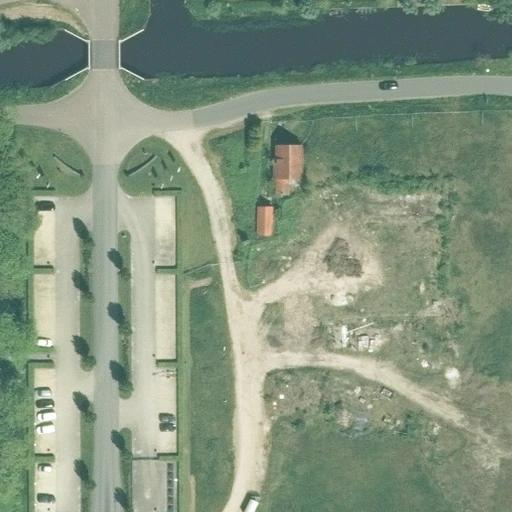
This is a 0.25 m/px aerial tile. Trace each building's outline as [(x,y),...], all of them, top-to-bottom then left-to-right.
[(299,180),(299,146),(274,146),(274,165),(271,165),(272,180),(274,180),(274,195),(287,194),(286,180),(299,180)] [(318,193),(320,222),(342,220),(341,192),(318,193)] [(256,207),(256,236),(270,236),(270,208),(256,207)] [(277,212),(275,251),(299,252),(300,212),(277,212)] [(343,224),(320,224),(320,236),(343,235),(343,224)] [(341,351),(339,327),(303,328),(304,353),(341,351)] [(384,351),(393,335),(385,330),(376,346),(384,351)] [(262,387),(263,411),(289,410),(287,385),(262,387)] [(374,408),(375,430),(398,429),(397,407),(374,408)]
